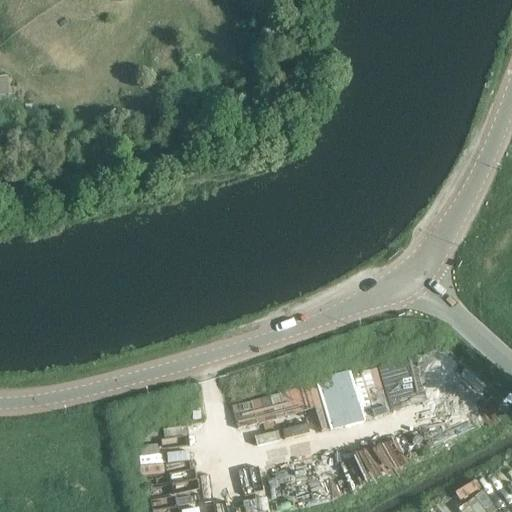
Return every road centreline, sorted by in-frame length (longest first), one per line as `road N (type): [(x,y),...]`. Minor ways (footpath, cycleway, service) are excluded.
road 1 (tertiary): [(0,404),(78,395),(269,340),(339,315),(409,276)]
road 2 (unknown): [(214,356),(233,428),(248,447),(286,449),(392,427)]
road 3 (tertiary): [(409,276),(459,215),(511,114)]
road 4 (tertiary): [(511,363),(409,276)]
